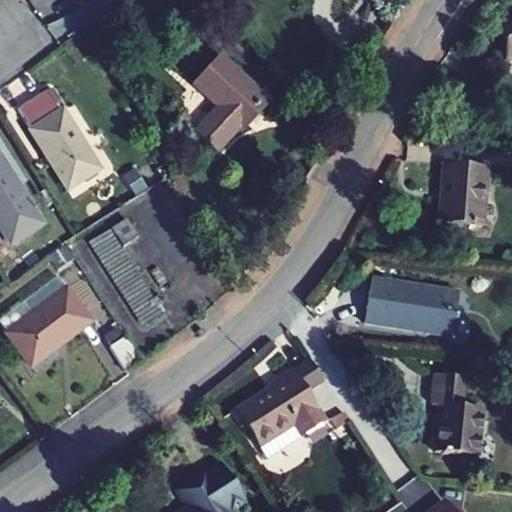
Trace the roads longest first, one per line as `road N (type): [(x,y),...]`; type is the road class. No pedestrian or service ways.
road 1 (residential): [(0,507),(269,301),(332,213),(444,0)]
road 2 (unknown): [(269,301),(422,492)]
